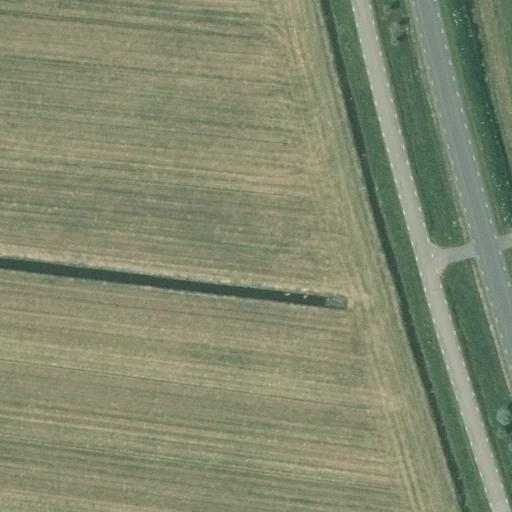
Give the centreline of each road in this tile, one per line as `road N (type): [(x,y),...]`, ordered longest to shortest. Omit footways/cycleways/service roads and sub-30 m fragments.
road 1 (unclassified): [(500,511),(358,0)]
road 2 (primary): [(511,330),(422,0)]
